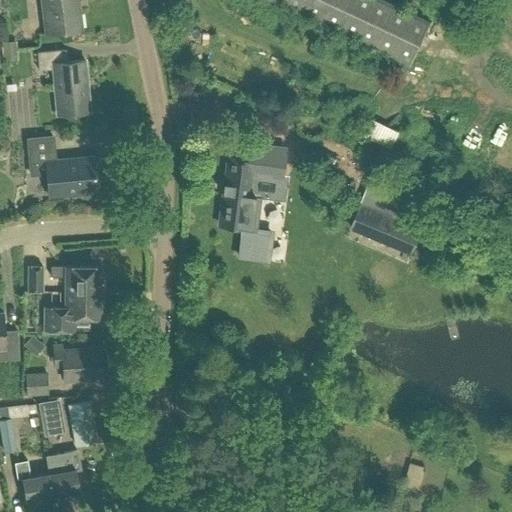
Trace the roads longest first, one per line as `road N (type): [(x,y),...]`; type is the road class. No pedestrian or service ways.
road 1 (unclassified): [(153,511),(164,225)]
road 2 (unclassified): [(164,225),(161,132),(136,0)]
road 3 (residential): [(0,240),(41,229),(164,225)]
